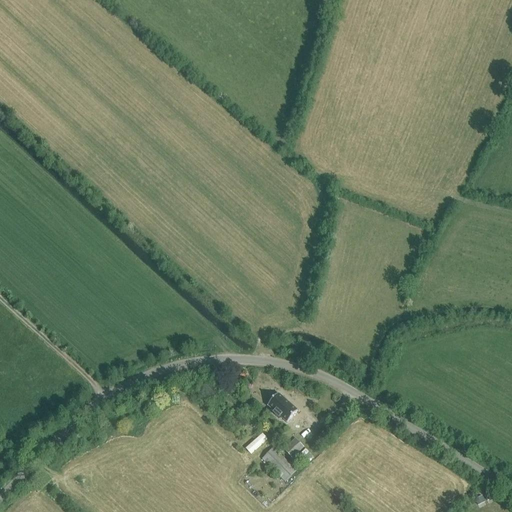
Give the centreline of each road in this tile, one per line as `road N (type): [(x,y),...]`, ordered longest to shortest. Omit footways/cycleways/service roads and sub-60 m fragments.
road 1 (tertiary): [(0,498),(104,397),(174,366),(238,359),(336,382),(511,490)]
road 2 (track): [(104,397),(0,296)]
